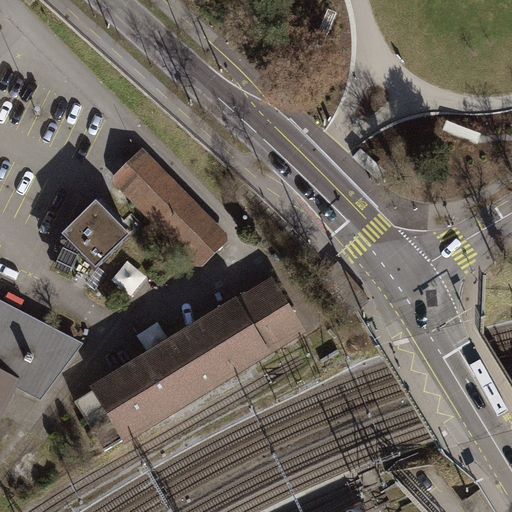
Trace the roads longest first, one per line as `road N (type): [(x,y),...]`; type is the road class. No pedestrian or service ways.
road 1 (primary): [(108,0),(368,236),(405,280)]
road 2 (primary): [(405,280),(511,468)]
road 3 (tertiary): [(405,280),(511,214)]
